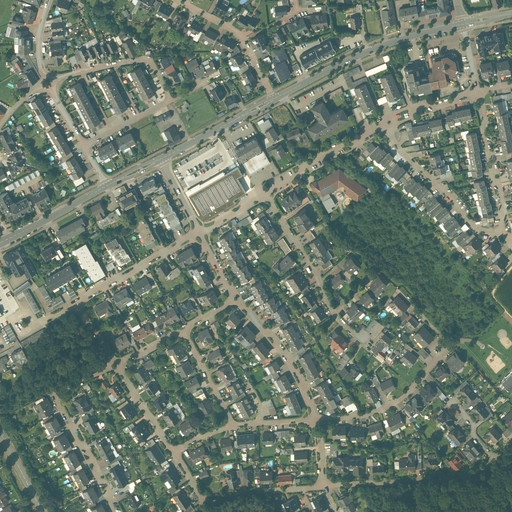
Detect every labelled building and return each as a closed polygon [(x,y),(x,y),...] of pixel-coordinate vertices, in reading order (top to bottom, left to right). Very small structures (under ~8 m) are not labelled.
[(63,0),(64,1),(62,0),(58,0),(55,8),(61,10),(66,12),(70,2),(63,0)] [(141,0),(141,1),(139,5),(148,9),(152,0),(141,0)] [(228,6),(222,3),(223,1),(220,0),(218,0),(214,8),(225,13),(227,8),(228,6)] [(171,10),(161,5),(157,12),(163,15),(162,16),(166,18),(171,10)] [(449,5),(438,7),(440,15),(442,14),(442,15),(448,14),(448,13),(450,13),(449,5)] [(35,12),(31,10),(31,8),(30,8),(24,6),(23,11),(25,12),(23,18),(23,20),(25,20),(31,22),(32,22),(33,20),(33,19),(35,12)] [(282,6),(275,7),(276,14),(281,14),(287,13),(286,6),(282,6)] [(411,7),(408,7),(410,16),(412,16),(413,20),(419,19),(419,17),(418,12),(417,7),(416,6),(411,7)] [(408,7),(399,9),(401,18),(410,16),(408,7)] [(425,9),(424,9),(425,11),(422,11),(423,18),(440,15),(438,7),(425,9)] [(382,10),(384,25),(395,23),(393,8),(388,9),(382,10)] [(241,14),(240,15),(245,18),(249,11),(245,9),(242,14),(241,14)] [(185,17),(180,14),(178,15),(173,24),(173,26),(180,29),(183,25),(186,19),(185,17)] [(323,14),(320,15),(320,14),(317,14),(317,15),(311,16),(312,21),(313,26),(314,26),(314,28),(327,27),(326,15),(326,14),(323,14)] [(23,18),(14,15),(12,21),(24,24),(25,20),(23,20),(23,18)] [(245,18),(240,15),(236,22),(245,27),(248,23),(249,21),(249,20),(245,18)] [(358,16),(350,18),(351,27),(359,26),(358,16)] [(257,21),(251,18),(249,20),(249,21),(248,23),(251,25),(250,27),(253,29),(257,21)] [(302,18),(297,21),(297,20),(294,22),(295,22),(290,25),(292,30),(295,36),(308,30),(305,23),(302,18)] [(166,20),(162,28),(166,30),(170,22),(166,20)] [(202,26),(192,21),(189,28),(188,28),(198,33),(202,26)] [(53,23),(51,23),(52,30),(63,29),(62,22),(53,23)] [(286,25),(281,28),(281,29),(284,34),(289,31),(286,25)] [(63,29),(52,30),(53,38),(64,36),(63,31),(63,29)] [(216,34),(207,29),(205,33),(203,37),(212,42),(214,39),(216,34)] [(281,29),(273,33),(278,43),(286,39),(284,34),(281,29)] [(502,29),(476,35),(481,54),(490,52),(489,48),(495,46),(495,50),(507,47),(502,29)] [(263,33),(253,38),(258,49),(262,47),(265,46),(264,42),(265,41),(264,37),(263,33)] [(24,36),(19,36),(19,37),(19,44),(30,44),(30,36),(24,36)] [(219,42),(216,47),(219,49),(222,49),(227,39),(222,36),(219,42)] [(137,54),(130,39),(122,43),(130,58),(137,54)] [(235,43),(227,39),(222,49),(223,47),(226,49),(228,49),(229,48),(230,49),(232,49),(235,44),(235,43)] [(113,42),(112,40),(106,43),(111,52),(117,49),(117,48),(113,42)] [(61,43),(51,44),(52,51),(62,50),(61,43)] [(98,43),(92,46),(97,55),(103,52),(100,46),(98,43)] [(111,52),(106,43),(100,46),(103,52),(104,55),(111,52)] [(30,44),(19,44),(19,52),(25,52),(30,52),(30,44)] [(328,45),(305,56),(310,67),(333,56),(328,45)] [(90,58),(97,55),(92,46),(86,49),(89,56),(90,58)] [(78,50),(83,59),(89,56),(86,49),(85,47),(78,50)] [(283,49),(274,51),(274,53),(277,58),(281,55),(285,64),(289,62),(283,49)] [(62,50),(52,51),(53,58),(54,58),(60,57),(63,57),(62,50)] [(453,53),(430,57),(433,71),(428,72),(432,86),(447,83),(451,77),(455,76),(459,70),(456,55),(453,53)] [(237,55),(235,56),(233,56),(230,57),(231,58),(230,59),(231,61),(233,61),(234,65),(236,65),(237,65),(237,64),(243,61),(240,55),(237,55)] [(285,64),(281,55),(277,58),(272,60),(279,73),(281,78),(285,76),(290,74),(285,64)] [(173,59),(172,56),(165,57),(159,59),(163,67),(165,67),(172,63),(170,60),(173,59)] [(196,59),(191,62),(191,63),(187,65),(190,71),(193,70),(193,69),(199,65),(196,59)] [(24,68),(19,60),(14,63),(19,71),(24,68)] [(510,73),(508,60),(502,61),(505,74),(510,73)] [(207,64),(203,66),(207,74),(216,69),(217,70),(212,61),(207,64)] [(502,61),(497,62),(499,75),(505,74),(502,61)] [(491,62),(485,63),(488,76),(493,74),(491,62)] [(175,70),(172,63),(165,67),(168,74),(175,70)] [(297,63),(292,66),(295,71),(300,68),(297,63)] [(385,63),(365,71),(367,76),(387,68),(385,63)] [(485,63),(480,64),(480,65),(483,77),(488,76),(485,63)] [(199,65),(193,69),(193,70),(195,72),(194,73),(196,77),(197,76),(206,72),(207,74),(203,66),(202,64),(199,65)] [(224,66),(219,69),(222,77),(228,74),(224,66)] [(358,66),(348,71),(350,76),(361,72),(358,66)] [(143,74),(140,67),(133,71),(130,72),(134,79),(143,74)] [(432,86),(428,72),(424,73),(423,67),(413,69),(412,67),(404,68),(408,87),(410,87),(410,90),(414,89),(414,91),(418,90),(419,93),(432,90),(432,86)] [(250,69),(244,72),(242,73),(247,83),(248,84),(254,80),(255,80),(250,69)] [(31,70),(22,76),(25,81),(28,85),(28,86),(38,81),(31,70)] [(168,74),(171,80),(173,84),(180,80),(175,70),(168,74)] [(350,76),(348,71),(343,74),(349,89),(354,87),(355,87),(352,82),(350,76)] [(393,79),(391,73),(380,77),(383,83),(393,79)] [(134,79),(138,85),(147,81),(143,74),(134,79)] [(110,75),(100,80),(104,86),(113,81),(110,75)] [(366,76),(352,82),(355,87),(365,83),(368,82),(366,76)] [(395,84),(393,79),(383,83),(385,89),(395,84)] [(254,80),(248,84),(247,83),(245,85),(247,90),(256,85),(254,80)] [(25,81),(23,83),(22,81),(18,83),(17,83),(21,89),(28,85),(25,81)] [(113,81),(104,86),(107,93),(117,88),(113,81)] [(147,81),(138,85),(141,92),(150,87),(147,81)] [(214,81),(208,84),(212,90),(217,87),(214,81)] [(79,82),(70,87),(73,94),(83,89),(79,82)] [(355,87),(354,87),(357,93),(367,89),(365,83),(355,87)] [(395,84),(385,89),(388,94),(398,90),(395,84)] [(212,90),(211,91),(212,91),(215,96),(214,96),(216,100),(217,100),(218,99),(218,100),(223,97),(224,96),(219,87),(219,86),(212,90)] [(150,87),(141,92),(144,99),(146,98),(149,96),(151,95),(154,94),(150,87)] [(341,87),(324,95),(327,100),(343,92),(341,87)] [(117,88),(107,93),(111,99),(120,95),(117,88)] [(83,89),(73,94),(77,101),(86,96),(83,89)] [(367,89),(357,93),(359,99),(369,95),(367,89)] [(398,90),(388,94),(390,100),(396,98),(400,96),(398,90)] [(120,95),(111,99),(114,106),(123,101),(120,95)] [(234,95),(225,100),(227,104),(227,105),(227,107),(229,107),(229,108),(238,103),(236,99),(234,95)] [(369,95),(359,99),(362,105),(372,101),(369,95)] [(86,96),(77,101),(80,107),(90,102),(86,96)] [(36,99),(31,102),(35,108),(43,103),(39,97),(36,99)] [(123,101),(114,106),(118,113),(119,112),(121,111),(124,109),(127,108),(123,101)] [(330,114),(323,101),(312,107),(320,120),(308,127),(314,137),(348,117),(342,107),(330,114)] [(372,101),(362,105),(364,110),(364,111),(374,107),(372,101)] [(497,102),(492,103),(494,109),(503,107),(502,101),(497,102)] [(90,102),(80,107),(84,114),(93,109),(90,102)] [(43,103),(35,108),(38,114),(46,109),(43,103)] [(46,109),(38,114),(42,120),(50,115),(46,109)] [(93,109),(84,114),(87,120),(96,115),(93,109)] [(169,111),(162,115),(164,120),(172,117),(169,111)] [(452,114),(446,115),(447,117),(448,123),(448,124),(454,123),(454,121),(452,112),(452,114)] [(504,113),(497,114),(498,121),(508,119),(506,112),(504,113)] [(50,115),(42,120),(45,126),(48,124),(53,121),(50,115)] [(96,115),(87,120),(91,127),(92,126),(94,125),(97,124),(100,122),(96,115)] [(162,115),(155,118),(157,124),(164,120),(162,115)] [(441,118),(435,119),(437,129),(443,127),(442,124),(441,118)] [(273,127),(268,119),(259,125),(263,132),(265,132),(273,127)] [(508,119),(498,121),(500,127),(509,125),(508,119)] [(55,124),(50,127),(45,130),(46,133),(49,131),(56,126),(55,124)] [(177,134),(172,124),(162,129),(160,130),(165,139),(167,138),(168,139),(167,139),(170,145),(182,140),(179,134),(177,134)] [(418,125),(412,126),(412,129),(413,132),(413,134),(414,136),(420,134),(418,125)] [(509,125),(500,127),(501,133),(510,131),(509,125)] [(56,126),(49,131),(52,137),(60,133),(56,126)] [(273,127),(265,132),(270,141),(273,140),(278,136),(273,127)] [(299,128),(286,133),(289,140),(298,136),(301,135),(301,133),(299,128)] [(3,133),(0,134),(0,137),(3,143),(12,138),(10,135),(8,135),(6,131),(3,133)] [(510,131),(501,133),(502,140),(510,138),(511,138),(510,131)] [(130,132),(124,136),(129,145),(135,142),(133,137),(130,132)] [(304,132),(301,133),(301,135),(298,136),(301,143),(309,140),(304,132)] [(60,133),(52,137),(56,143),(64,139),(60,133)] [(124,136),(117,139),(120,144),(122,149),(129,145),(124,136)] [(255,137),(235,148),(242,160),(245,159),(262,149),(255,137)] [(12,138),(3,143),(7,151),(9,150),(14,147),(12,143),(14,142),(12,138)] [(64,139),(56,143),(59,149),(67,145),(64,139)] [(114,147),(112,142),(105,146),(110,155),(117,151),(114,147)] [(372,143),(367,148),(371,152),(376,147),(372,143)] [(274,148),(272,149),(272,150),(273,149),(275,152),(274,153),(277,158),(285,153),(280,144),(274,148)] [(502,146),(503,152),(505,152),(505,151),(511,150),(511,149),(511,144),(502,146)] [(67,145),(59,149),(60,150),(63,155),(71,151),(67,145)] [(371,152),(369,154),(371,156),(374,159),(375,158),(383,149),(382,149),(378,145),(376,147),(371,152)] [(105,146),(98,149),(101,154),(103,158),(107,157),(110,155),(105,146)] [(383,149),(375,158),(379,162),(388,153),(383,148),(382,149),(383,149)] [(262,149),(245,159),(242,160),(250,174),(251,174),(261,168),(270,163),(262,149)] [(63,155),(60,157),(61,157),(62,159),(72,153),(71,151),(63,155)] [(14,155),(11,157),(12,159),(11,162),(21,165),(22,161),(21,161),(21,159),(20,156),(22,155),(20,153),(20,152),(14,155)] [(388,153),(379,162),(380,162),(385,166),(388,164),(392,159),(394,157),(389,152),(388,153)] [(72,153),(62,159),(63,162),(66,161),(74,156),(72,153)] [(439,154),(430,156),(431,162),(440,160),(439,155),(439,154)] [(66,161),(69,167),(77,162),(74,156),(66,161)] [(440,160),(431,162),(432,168),(435,167),(442,165),(440,160)] [(21,165),(11,162),(11,165),(8,166),(9,169),(13,175),(16,174),(15,172),(18,170),(18,169),(20,169),(21,165)] [(77,162),(69,167),(73,173),(81,168),(77,162)] [(401,167),(397,162),(396,163),(392,168),(388,172),(393,176),(394,176),(394,175),(402,167),(401,167)] [(442,165),(435,167),(436,173),(439,172),(445,171),(446,171),(444,165),(442,165)] [(402,167),(394,175),(394,176),(399,180),(403,176),(406,172),(407,171),(402,166),(401,167),(402,167)] [(237,178),(242,175),(238,167),(225,174),(223,171),(191,189),(193,193),(189,195),(204,221),(235,203),(233,200),(246,193),(237,178)] [(73,173),(72,173),(75,179),(81,175),(84,173),(81,168),(73,173)] [(261,168),(251,174),(253,176),(263,170),(261,168)] [(332,175),(319,182),(316,181),(312,184),(311,187),(314,191),(317,192),(319,195),(323,196),(346,183),(348,186),(345,188),(347,190),(345,192),(354,199),(355,199),(357,200),(359,199),(361,196),(361,194),(360,193),(363,189),(363,187),(356,182),(348,176),(347,176),(346,175),(343,172),(341,173),(339,169),(331,174),(332,175)] [(151,180),(148,181),(145,182),(145,183),(143,184),(142,183),(139,185),(141,188),(142,187),(144,192),(143,192),(145,195),(148,194),(147,193),(155,188),(156,189),(159,188),(157,185),(156,185),(154,181),(155,180),(153,177),(150,179),(151,180)] [(408,183),(404,187),(409,192),(410,191),(418,182),(413,178),(408,183)] [(477,180),(474,181),(475,187),(476,187),(484,185),(483,179),(477,180)] [(418,182),(410,191),(415,195),(416,194),(415,194),(423,186),(418,181),(418,182)] [(125,185),(115,191),(118,198),(122,196),(125,194),(124,194),(129,192),(125,185)] [(424,185),(423,186),(415,194),(416,194),(420,199),(421,198),(424,195),(427,191),(429,190),(429,189),(424,185)] [(299,186),(293,190),(294,192),(297,196),(303,192),(299,186)] [(44,189),(40,191),(39,189),(36,191),(37,192),(32,195),(38,205),(39,205),(42,204),(42,203),(46,201),(49,200),(48,200),(50,199),(44,189)] [(12,202),(7,192),(0,195),(0,201),(1,204),(0,205),(6,215),(13,218),(24,212),(23,211),(31,207),(26,198),(16,203),(12,202)] [(294,192),(293,193),(290,193),(290,195),(288,196),(282,200),(283,201),(283,204),(285,204),(289,210),(301,202),(300,200),(300,198),(298,197),(297,196),(294,192)] [(160,195),(154,198),(155,199),(156,201),(157,201),(158,204),(167,199),(164,193),(160,195)] [(332,207),(336,204),(332,196),(323,201),(329,212),(334,210),(332,207)] [(427,204),(425,205),(430,210),(439,202),(435,197),(431,200),(427,204)] [(167,199),(158,204),(159,207),(160,207),(161,209),(161,210),(170,205),(167,199)] [(110,223),(109,221),(106,215),(103,210),(104,210),(100,202),(91,207),(95,214),(94,215),(97,221),(98,221),(102,227),(110,223)] [(439,202),(430,210),(434,216),(435,215),(444,207),(439,202)] [(170,205),(161,210),(162,213),(163,212),(164,215),(173,211),(173,210),(170,205)] [(444,207),(435,215),(439,220),(444,216),(448,212),(449,211),(445,206),(444,207)] [(115,210),(106,215),(109,221),(116,218),(117,220),(120,218),(118,214),(116,210),(115,210)] [(173,211),(164,215),(166,218),(167,218),(168,221),(167,221),(168,221),(177,216),(174,210),(173,210),(173,211)] [(309,217),(304,210),(301,211),(294,216),(299,223),(297,224),(302,231),(308,227),(313,224),(314,223),(309,216),(309,217)] [(142,214),(133,218),(137,225),(145,220),(142,214)] [(177,216),(168,221),(169,224),(170,224),(171,227),(173,226),(176,224),(179,223),(180,222),(177,216)] [(260,220),(254,223),(255,225),(258,229),(270,221),(269,219),(268,220),(265,216),(260,220)] [(448,220),(443,224),(447,229),(457,221),(453,216),(452,216),(448,220)] [(80,220),(57,232),(62,241),(85,228),(83,224),(85,223),(82,218),(80,219),(79,219),(80,220)] [(137,225),(136,225),(140,231),(148,226),(149,226),(145,220),(137,225)] [(270,221),(258,229),(261,234),(272,226),(271,227),(270,225),(271,224),(270,223),(271,222),(270,221)] [(457,221),(447,229),(452,234),(456,230),(461,227),(462,226),(457,221)] [(140,231),(143,237),(151,233),(152,232),(148,226),(140,231)] [(272,226),(261,234),(263,237),(265,236),(270,243),(280,236),(273,226),(272,226)] [(460,235),(456,239),(460,244),(465,239),(470,235),(465,230),(464,231),(460,235)] [(143,237),(143,238),(146,244),(148,243),(150,241),(153,240),(155,239),(151,233),(143,237)] [(229,233),(219,238),(220,240),(220,241),(222,245),(223,245),(232,240),(232,239),(230,236),(231,236),(229,233)] [(468,242),(465,245),(468,249),(479,240),(475,236),(468,242)] [(116,237),(105,243),(106,243),(109,248),(108,249),(109,249),(109,248),(119,243),(116,237)] [(286,243),(283,238),(277,241),(281,247),(286,243)] [(318,238),(310,243),(314,250),(322,244),(318,238)] [(232,240),(223,245),(224,247),(223,247),(225,251),(234,246),(234,247),(236,246),(234,243),(234,242),(233,239),(232,239),(232,240)] [(479,240),(468,249),(471,252),(475,249),(482,243),(479,240)] [(495,240),(484,249),(487,253),(498,244),(495,240)] [(119,243),(109,248),(110,249),(111,248),(113,253),(112,254),(113,254),(123,248),(120,242),(119,243)] [(86,243),(75,249),(78,254),(88,248),(86,243)] [(286,243),(281,247),(286,254),(291,250),(289,248),(286,243)] [(322,244),(314,250),(318,256),(324,252),(325,252),(327,251),(322,244)] [(498,244),(487,253),(490,256),(494,253),(501,247),(498,244)] [(52,245),(41,252),(46,260),(55,254),(57,253),(54,249),(52,245)] [(22,246),(14,251),(18,259),(18,260),(21,265),(28,261),(29,260),(22,246)] [(65,257),(58,246),(54,249),(57,253),(55,254),(59,261),(65,257)] [(234,246),(225,251),(224,252),(225,254),(227,258),(228,258),(227,258),(237,253),(235,250),(236,250),(234,247),(234,246)] [(88,248),(78,254),(80,258),(91,252),(88,248)] [(123,248),(113,254),(114,254),(115,253),(117,258),(116,259),(117,259),(127,253),(124,248),(123,248)] [(191,248),(176,256),(182,266),(197,257),(191,248)] [(14,251),(3,256),(8,265),(10,264),(18,260),(18,259),(14,251)] [(91,252),(80,258),(83,263),(93,257),(91,252)] [(237,253),(227,258),(228,258),(229,260),(228,260),(230,265),(231,264),(240,259),(239,256),(237,252),(237,253)] [(324,252),(318,256),(316,258),(321,264),(329,259),(325,252),(324,252)] [(128,253),(127,253),(117,259),(118,259),(119,259),(122,264),(121,264),(121,265),(131,259),(128,253)] [(490,256),(488,259),(490,261),(492,259),(496,255),(494,253),(490,256)] [(288,255),(280,262),(279,261),(273,267),(279,274),(285,268),(286,269),(294,261),(288,255)] [(494,261),(490,264),(491,265),(494,268),(504,259),(501,255),(494,261)] [(93,257),(83,263),(86,267),(87,266),(96,261),(93,257)] [(236,270),(243,265),(242,262),(243,262),(241,259),(240,259),(231,264),(232,266),(231,267),(233,271),(236,270)] [(329,259),(321,264),(323,269),(324,269),(332,264),(329,259)] [(358,267),(351,259),(344,265),(351,274),(351,273),(358,267)] [(504,259),(494,268),(497,272),(502,268),(507,263),(504,259)] [(18,260),(10,264),(16,275),(24,271),(27,277),(35,273),(28,261),(21,265),(18,260)] [(96,261),(87,266),(90,271),(95,267),(95,268),(100,265),(97,260),(96,261)] [(169,272),(166,267),(167,266),(165,263),(157,267),(161,272),(159,273),(162,277),(169,272)] [(243,265),(236,270),(237,272),(236,272),(238,276),(239,276),(248,271),(247,268),(248,267),(246,264),(243,265)] [(76,275),(70,265),(65,268),(71,278),(76,275)] [(95,267),(90,271),(92,275),(102,269),(100,265),(95,268),(95,267)] [(193,269),(195,273),(198,278),(206,273),(202,265),(195,268),(193,269)] [(180,270),(177,267),(174,269),(178,275),(182,273),(180,270)] [(71,278),(65,268),(61,270),(66,280),(71,278)] [(497,272),(495,273),(499,277),(504,271),(502,268),(497,272)] [(102,269),(92,275),(95,280),(105,274),(102,269)] [(66,280),(61,270),(56,273),(62,283),(66,280)] [(248,271),(239,276),(240,278),(239,278),(242,282),(246,280),(251,278),(252,277),(250,274),(251,273),(249,270),(248,271)] [(350,274),(347,270),(343,273),(348,278),(352,274),(351,273),(351,274),(350,274)] [(294,275),(288,279),(288,280),(291,286),(303,278),(302,276),(301,277),(301,276),(301,275),(299,273),(300,273),(299,272),(294,275)] [(62,283),(56,273),(52,275),(58,285),(62,283)] [(206,273),(198,278),(203,287),(205,285),(210,282),(211,282),(206,273)] [(348,278),(343,273),(341,276),(345,280),(347,283),(349,280),(348,278)] [(339,274),(329,282),(335,289),(345,280),(341,276),(339,274)] [(58,285),(52,275),(47,278),(52,288),(58,285)] [(146,277),(134,284),(139,294),(139,292),(145,289),(146,290),(152,287),(146,277)] [(379,277),(369,286),(373,289),(375,291),(377,294),(378,294),(376,292),(378,290),(380,292),(387,285),(379,277)] [(303,278),(291,286),(295,292),(299,289),(307,284),(307,283),(306,284),(305,281),(304,281),(304,280),(303,278)] [(28,280),(17,288),(21,293),(22,292),(22,291),(27,288),(31,285),(28,280)] [(254,291),(262,287),(261,284),(262,284),(260,280),(256,283),(251,285),(254,291)] [(262,287),(254,291),(257,297),(266,292),(264,290),(265,290),(263,286),(262,287)] [(307,287),(301,291),(301,292),(304,296),(310,291),(307,287)] [(27,288),(22,291),(22,292),(34,313),(40,310),(27,288)] [(113,296),(118,305),(119,306),(123,305),(128,300),(132,299),(126,289),(122,291),(121,293),(118,293),(113,296)] [(208,292),(197,297),(200,303),(204,301),(205,304),(217,298),(212,290),(212,289),(208,292)] [(304,296),(301,297),(301,298),(302,297),(306,302),(305,303),(308,307),(309,306),(315,302),(316,301),(310,291),(304,296)] [(266,292),(257,297),(260,303),(261,302),(263,301),(269,298),(267,296),(268,295),(266,292)] [(367,292),(359,300),(360,300),(365,305),(366,306),(374,299),(367,292)] [(197,304),(193,296),(188,299),(189,301),(189,300),(193,307),(197,304)] [(269,298),(263,301),(267,307),(275,302),(274,300),(275,299),(273,296),(269,298)] [(393,301),(389,304),(389,305),(394,310),(403,301),(398,296),(393,301)] [(390,298),(384,305),(386,308),(389,305),(389,304),(393,301),(390,298)] [(107,300),(94,307),(99,316),(107,311),(109,315),(113,313),(111,309),(112,309),(109,304),(107,300)] [(189,301),(186,302),(186,304),(181,307),(185,314),(194,309),(193,307),(189,300),(189,301)] [(403,301),(394,310),(399,315),(403,311),(408,306),(403,301)] [(275,302),(267,307),(270,312),(273,311),(278,308),(277,306),(278,305),(276,302),(275,302)] [(355,304),(347,312),(353,319),(354,320),(363,312),(359,308),(355,304)] [(278,308),(273,311),(276,316),(285,312),(284,310),(285,309),(283,305),(278,308)] [(318,307),(313,311),(311,312),(317,321),(325,316),(319,307),(318,307)] [(176,313),(174,308),(167,312),(173,321),(176,320),(176,319),(179,318),(176,313)] [(285,312),(276,316),(279,322),(282,321),(288,318),(287,315),(288,315),(286,311),(285,312)] [(403,311),(399,315),(396,317),(401,323),(405,320),(408,316),(403,311)] [(161,315),(167,325),(170,323),(173,321),(173,322),(173,321),(167,312),(161,315)] [(353,319),(347,312),(342,316),(349,323),(353,319)] [(234,313),(226,320),(233,327),(235,325),(236,324),(240,319),(234,313)] [(167,325),(161,315),(155,318),(159,324),(161,328),(163,326),(164,327),(167,325)] [(407,322),(405,323),(412,330),(418,323),(412,317),(407,322)] [(373,319),(364,330),(369,333),(378,322),(373,319)] [(148,323),(141,327),(145,335),(153,330),(152,329),(149,323),(148,323)] [(288,326),(282,328),(283,329),(286,336),(295,331),(291,324),(288,326)] [(16,337),(9,325),(4,328),(11,340),(16,337)] [(246,326),(236,336),(237,335),(241,339),(240,340),(241,340),(251,330),(246,326)] [(133,332),(136,338),(137,339),(145,335),(141,327),(133,332)] [(423,327),(414,336),(414,335),(414,336),(419,341),(428,332),(426,330),(423,327)] [(240,328),(233,335),(235,337),(236,336),(242,330),(240,328)] [(211,336),(207,329),(200,332),(198,334),(202,341),(204,340),(207,344),(205,345),(206,345),(213,341),(210,337),(211,336)] [(251,330),(241,340),(241,341),(242,340),(246,344),(245,345),(251,339),(255,335),(251,330)] [(339,334),(335,330),(326,338),(330,342),(331,342),(336,347),(332,351),(337,356),(341,352),(340,351),(348,343),(339,334)] [(295,331),(286,336),(290,343),(299,338),(295,331)] [(428,332),(419,341),(423,346),(424,346),(424,345),(432,337),(433,337),(430,334),(428,332)] [(23,344),(25,347),(37,340),(34,334),(20,342),(21,345),(23,344)] [(115,340),(116,340),(120,347),(119,348),(120,349),(126,345),(125,344),(130,341),(131,344),(135,342),(134,339),(132,336),(128,338),(126,334),(115,340)] [(391,340),(384,334),(379,339),(380,340),(386,345),(387,345),(391,340)] [(299,338),(290,343),(294,350),(302,345),(299,338)] [(251,339),(245,345),(244,346),(246,348),(248,347),(254,342),(251,339)] [(380,340),(372,349),(378,354),(381,350),(383,348),(386,345),(380,340)] [(265,346),(261,341),(256,345),(253,347),(254,347),(258,352),(265,346)] [(254,342),(248,347),(250,350),(254,347),(253,347),(256,345),(254,342)] [(185,355),(179,344),(168,350),(170,355),(173,353),(177,360),(179,359),(185,356),(185,355)] [(413,348),(407,344),(404,348),(407,350),(410,352),(413,348)] [(265,346),(258,352),(262,357),(262,358),(265,355),(269,352),(265,346)] [(391,355),(383,348),(381,350),(386,355),(385,356),(388,358),(391,355)] [(219,349),(214,351),(208,354),(213,362),(218,360),(219,359),(219,358),(222,356),(222,357),(223,357),(219,349)] [(386,355),(381,350),(378,354),(383,359),(385,356),(386,355)] [(403,355),(400,359),(410,367),(417,358),(414,355),(410,352),(407,350),(403,355)] [(306,353),(299,357),(303,364),(311,359),(308,352),(306,353)] [(457,355),(455,352),(446,359),(450,364),(455,370),(462,364),(463,364),(464,363),(463,361),(462,360),(457,355)] [(345,353),(338,361),(341,363),(344,366),(348,362),(347,361),(350,357),(345,353)] [(388,364),(395,356),(392,353),(385,361),(388,364)] [(383,359),(378,354),(375,357),(383,363),(385,361),(383,359)] [(179,359),(177,360),(175,360),(177,363),(188,358),(187,355),(185,355),(185,356),(179,359)] [(6,356),(0,359),(0,373),(7,370),(4,364),(8,361),(6,356)] [(28,359),(17,365),(19,368),(30,362),(28,359)] [(151,359),(143,364),(147,369),(154,364),(151,359)] [(311,359),(303,364),(307,371),(315,367),(311,359)] [(188,361),(179,366),(177,367),(179,371),(178,371),(179,372),(178,372),(181,377),(188,373),(193,370),(188,361)] [(276,361),(268,365),(272,372),(276,370),(280,368),(278,364),(277,362),(276,361)] [(223,367),(217,371),(220,376),(231,371),(228,365),(223,367)] [(341,370),(339,372),(345,376),(347,373),(347,372),(348,370),(344,366),(341,370)] [(359,372),(352,366),(348,370),(347,372),(347,373),(354,378),(359,372)] [(445,369),(442,366),(434,373),(439,379),(442,377),(441,377),(443,376),(445,376),(448,373),(445,369)] [(453,372),(448,366),(445,369),(448,373),(451,376),(454,373),(453,372)] [(143,367),(135,373),(141,382),(149,376),(143,367)] [(315,367),(307,371),(310,378),(312,377),(318,374),(319,374),(315,367)] [(7,370),(0,373),(0,378),(1,380),(3,379),(4,380),(12,376),(8,369),(7,370)] [(276,370),(272,372),(272,373),(269,375),(271,378),(273,377),(278,374),(276,370)] [(231,371),(220,376),(223,382),(229,378),(234,376),(233,376),(231,371)] [(280,377),(276,379),(280,386),(281,385),(283,389),(282,390),(291,385),(288,380),(288,381),(287,378),(285,374),(280,377)] [(511,375),(511,374),(502,383),(506,387),(511,381),(511,375)] [(196,377),(193,378),(189,380),(190,381),(187,383),(186,382),(190,390),(195,387),(200,385),(196,377)] [(105,378),(100,381),(104,388),(109,385),(105,378)] [(380,384),(381,386),(384,393),(387,392),(395,388),(391,379),(380,384)] [(322,382),(317,385),(320,392),(329,388),(325,380),(322,382)] [(466,380),(459,386),(462,389),(467,385),(469,384),(466,380)] [(231,384),(227,386),(230,391),(241,386),(238,381),(231,384)] [(148,384),(144,387),(150,395),(158,389),(156,386),(156,387),(152,382),(148,384)] [(122,392),(116,383),(109,388),(115,397),(122,392)] [(423,388),(423,389),(420,391),(425,397),(427,400),(436,393),(428,384),(427,386),(426,386),(425,386),(424,386),(423,387),(423,388)] [(462,389),(459,391),(461,394),(463,397),(471,390),(467,385),(462,389)] [(241,386),(230,391),(233,397),(238,394),(243,391),(241,386)] [(442,392),(437,386),(434,388),(439,395),(442,392)] [(373,387),(366,390),(369,395),(367,397),(369,402),(373,401),(378,398),(373,387)] [(329,388),(320,392),(324,399),(333,395),(329,388)] [(471,390),(463,397),(466,400),(466,399),(468,402),(469,401),(476,395),(471,390)] [(203,391),(194,396),(195,399),(200,397),(202,401),(207,398),(203,391)] [(288,394),(285,396),(289,404),(297,400),(294,392),(288,394)] [(79,398),(74,401),(77,407),(87,401),(84,395),(79,398)] [(161,397),(154,401),(157,406),(159,409),(166,405),(164,401),(167,399),(164,395),(161,397)] [(333,395),(324,399),(328,406),(336,402),(333,395)] [(476,395),(469,401),(472,404),(479,398),(476,395)] [(241,399),(236,402),(238,407),(249,402),(246,396),(241,399)] [(415,397),(412,400),(411,400),(407,403),(407,404),(405,406),(405,407),(412,414),(416,411),(417,412),(423,407),(419,402),(415,397)] [(427,400),(425,397),(421,400),(426,406),(430,403),(427,400)] [(202,401),(197,403),(204,415),(214,410),(211,405),(212,404),(211,400),(209,401),(207,398),(202,401)] [(479,398),(472,404),(474,407),(479,403),(482,401),(479,398)] [(37,403),(35,405),(36,404),(40,411),(38,412),(41,417),(53,411),(46,399),(37,403)] [(136,414),(132,407),(127,400),(117,407),(119,410),(121,409),(128,419),(136,414)] [(297,400),(289,404),(292,413),(301,409),(297,400)] [(87,401),(77,407),(80,413),(86,410),(91,407),(87,401)] [(249,402),(238,407),(241,412),(252,407),(249,402)] [(336,402),(328,406),(330,411),(332,410),(339,406),(336,402)] [(349,414),(358,409),(354,403),(346,407),(349,414)] [(474,407),(472,409),(474,412),(476,415),(484,408),(479,403),(474,407)] [(252,407),(241,412),(244,417),(254,412),(252,407)] [(412,414),(405,407),(401,410),(406,416),(409,419),(413,416),(412,414)] [(170,411),(166,413),(163,415),(166,420),(178,412),(175,408),(170,411)] [(484,408),(476,415),(478,417),(479,417),(481,420),(482,418),(488,413),(484,408)] [(511,411),(503,419),(509,425),(510,424),(511,425),(511,410),(511,411)] [(446,413),(444,411),(439,416),(437,417),(441,423),(449,416),(447,413),(446,413)] [(488,413),(482,418),(485,421),(493,414),(490,411),(488,413)] [(178,412),(166,420),(169,425),(176,420),(181,417),(178,412)] [(399,413),(396,415),(393,416),(398,427),(404,424),(405,423),(402,418),(399,413)] [(52,414),(42,419),(44,422),(45,422),(45,421),(53,417),(52,414)] [(53,417),(45,421),(45,422),(48,427),(59,422),(55,416),(53,417)] [(90,419),(84,421),(91,433),(100,428),(99,428),(96,423),(97,422),(94,416),(90,419)] [(398,427),(393,416),(390,418),(387,419),(389,425),(392,430),(398,427)] [(409,419),(406,416),(402,418),(405,423),(404,424),(405,425),(411,422),(409,419)] [(449,416),(441,423),(446,428),(453,421),(451,419),(452,419),(449,416)] [(188,420),(181,425),(180,427),(182,429),(183,429),(186,433),(185,434),(194,428),(193,427),(190,422),(189,420),(188,420)] [(59,422),(48,427),(51,433),(59,429),(62,428),(59,422)] [(132,429),(136,435),(146,428),(142,422),(135,427),(132,423),(127,426),(130,430),(132,429)] [(381,422),(369,426),(371,434),(371,435),(378,433),(379,435),(384,434),(381,423),(381,422)] [(345,426),(332,426),(333,437),(345,437),(345,426)] [(362,427),(351,428),(351,437),(357,437),(357,439),(363,438),(363,431),(363,427),(362,427)] [(450,432),(448,434),(453,439),(461,432),(458,430),(456,427),(455,428),(450,432)] [(501,435),(493,427),(486,433),(487,434),(483,437),(487,441),(486,441),(490,437),(494,442),(501,435)] [(146,428),(136,435),(140,441),(143,438),(150,434),(146,428)] [(511,433),(507,429),(503,433),(507,438),(511,433)] [(461,432),(453,439),(457,445),(458,444),(463,440),(465,438),(463,435),(461,432)] [(58,437),(54,439),(60,450),(65,447),(70,444),(65,433),(58,437)] [(271,433),(269,433),(268,433),(263,433),(264,444),(264,443),(273,442),(273,443),(272,433),(271,433)] [(106,434),(96,440),(97,443),(106,438),(106,439),(108,438),(106,434)] [(246,434),(237,435),(238,441),(238,443),(238,447),(243,447),(243,445),(246,445),(246,450),(247,450),(246,434)] [(250,434),(246,434),(247,450),(247,445),(250,445),(250,446),(254,446),(254,441),(254,434),(253,434),(253,435),(250,435),(250,434)] [(305,435),(294,436),(295,445),(305,444),(305,435)] [(97,443),(96,443),(101,453),(111,448),(106,439),(106,438),(97,443)] [(152,438),(147,441),(151,448),(156,444),(152,438)] [(230,438),(220,440),(222,450),(232,448),(231,442),(230,438)] [(470,441),(463,447),(466,450),(467,451),(473,446),(470,442),(471,442),(470,441)] [(159,448),(156,444),(151,448),(146,451),(152,460),(156,458),(158,461),(164,458),(161,453),(160,454),(158,450),(159,450),(159,449),(159,448)] [(480,453),(474,445),(473,446),(467,451),(466,450),(464,452),(471,460),(474,461),(480,456),(480,455),(480,454),(480,453)] [(203,446),(197,449),(196,449),(197,449),(201,459),(208,455),(203,446)] [(111,448),(101,453),(104,458),(105,458),(107,461),(116,457),(115,457),(113,453),(112,454),(109,449),(111,448)] [(197,449),(196,449),(190,452),(192,458),(194,462),(195,462),(201,459),(197,449)] [(69,453),(65,456),(68,462),(77,457),(74,451),(69,453)] [(307,452),(294,452),(295,461),(307,461),(307,452)] [(437,457),(432,458),(432,454),(428,454),(428,458),(428,459),(429,465),(429,466),(438,465),(437,457)] [(449,461),(451,464),(456,469),(459,466),(461,465),(459,462),(462,459),(457,454),(449,461)] [(116,457),(107,461),(109,465),(120,459),(118,455),(115,457),(116,457)] [(408,455),(409,459),(399,460),(399,470),(415,468),(415,462),(415,458),(414,458),(414,455),(408,455)] [(347,456),(338,457),(338,458),(333,458),(334,467),(340,467),(340,471),(348,470),(348,468),(348,458),(347,456)] [(77,457),(68,462),(71,468),(75,466),(80,463),(77,457)] [(359,458),(348,458),(348,468),(354,468),(354,471),(355,471),(355,474),(363,474),(363,467),(364,467),(363,459),(362,459),(359,459),(359,458)] [(449,461),(446,458),(443,460),(449,467),(451,464),(449,461)] [(167,460),(161,463),(165,469),(170,465),(167,460)] [(120,465),(110,470),(114,478),(124,473),(120,465)] [(384,465),(372,466),(373,474),(384,473),(384,465)] [(172,485),(180,480),(172,467),(164,473),(160,476),(164,482),(165,481),(164,480),(167,478),(172,485)] [(78,471),(73,474),(77,480),(86,475),(83,468),(78,471)] [(199,472),(201,478),(209,475),(207,469),(199,472)] [(243,470),(243,476),(244,483),(249,483),(249,482),(252,482),(251,469),(243,470)] [(235,471),(227,473),(228,480),(229,480),(230,486),(238,484),(237,477),(235,471)] [(260,473),(260,475),(261,483),(267,482),(266,482),(272,481),(272,471),(268,472),(268,471),(266,471),(266,472),(260,473)] [(124,473),(114,478),(119,487),(124,483),(125,483),(128,481),(124,473)] [(291,474),(278,475),(279,484),(292,483),(292,478),(291,474)] [(86,475),(77,480),(80,486),(85,483),(90,481),(86,475)] [(134,485),(128,488),(131,494),(135,491),(138,497),(140,496),(134,485)] [(177,489),(173,485),(168,488),(172,493),(177,489)] [(87,489),(83,491),(84,491),(87,497),(96,492),(92,486),(87,489)] [(176,494),(173,496),(177,502),(186,497),(181,490),(176,494)] [(135,491),(131,494),(132,495),(128,497),(133,506),(141,502),(138,497),(135,491)] [(96,492),(87,497),(90,503),(94,501),(99,498),(96,492)] [(347,495),(338,500),(341,507),(350,502),(347,497),(347,495)] [(322,496),(314,500),(317,507),(316,507),(318,511),(322,510),(327,507),(322,496)] [(186,497),(177,502),(182,509),(185,507),(190,504),(190,503),(186,497)] [(294,498),(283,503),(288,511),(293,510),(298,507),(299,507),(294,498)] [(350,502),(341,507),(343,506),(345,511),(349,511),(356,509),(353,505),(352,505),(351,502),(352,502),(352,501),(350,502)]
